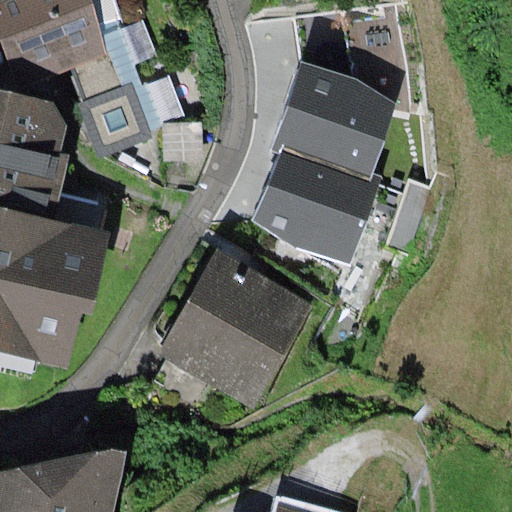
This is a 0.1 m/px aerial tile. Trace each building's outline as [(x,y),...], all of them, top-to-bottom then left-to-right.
[(101,53),(86,0),(7,0),(0,3),(0,36),(14,73),(62,53),(64,61),(100,153),(142,135),(109,51),(101,53)] [(279,153),(366,181),(388,110),(355,88),(297,71),(280,120),(269,149),(279,153)] [(42,113),(0,103),(0,347),(52,360),(63,309),(74,311),(90,241),(34,229),(50,157),(44,157),(49,131),(42,113)] [(164,128),(166,159),(196,157),(195,127),(164,128)] [(366,181),(279,153),(268,180),(250,222),(299,250),(348,265),(374,185),(366,181)] [(244,280),(218,266),(168,354),(216,381),(247,397),(296,310),(244,280)] [(216,381),(168,354),(153,381),(199,411),(216,381)] [(0,511),(102,511),(112,461),(103,460),(47,472),(0,480),(0,511)]
